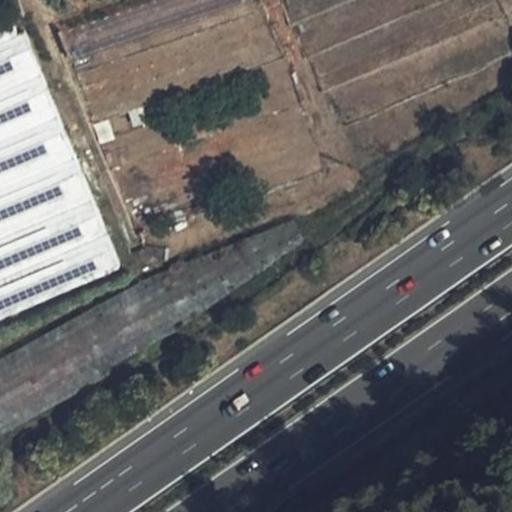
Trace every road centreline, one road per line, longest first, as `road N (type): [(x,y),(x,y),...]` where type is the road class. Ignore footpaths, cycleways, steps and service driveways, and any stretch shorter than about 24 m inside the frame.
road 1 (motorway): [(511,214),(87,511)]
road 2 (motorway): [(210,511),(511,301)]
